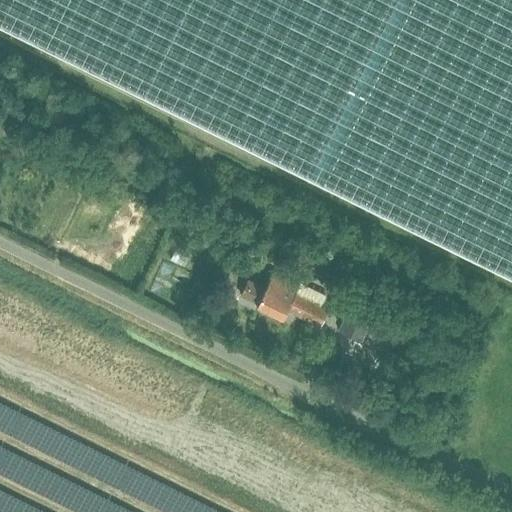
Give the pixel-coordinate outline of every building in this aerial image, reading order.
[(511,0),(0,0),(0,24),(511,276),(511,0)] [(0,118),(0,132),(7,136),(12,125),(0,118)] [(195,207),(190,218),(202,222),(206,211),(195,207)] [(192,242),(186,252),(201,260),(207,250),(192,242)] [(319,323),(328,304),(321,301),(320,303),(295,291),(298,285),(271,272),(264,286),(248,279),(241,294),(257,301),(255,304),(283,317),(288,305),(297,309),(295,312),(319,323)] [(361,340),(372,317),(349,306),(339,329),(361,340)] [(413,351),(421,335),(402,325),(393,341),(413,351)]
